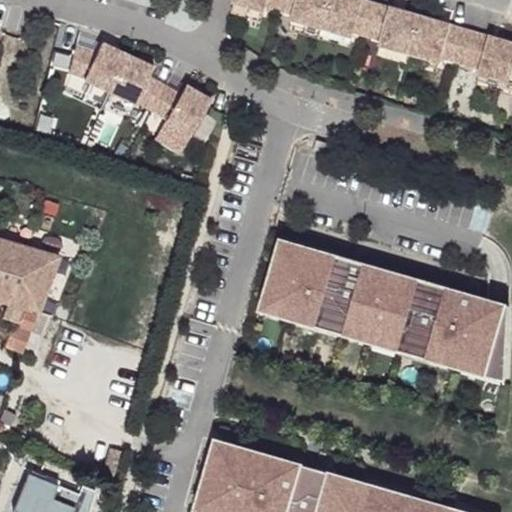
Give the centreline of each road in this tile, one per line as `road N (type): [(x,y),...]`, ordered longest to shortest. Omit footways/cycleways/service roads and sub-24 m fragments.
road 1 (residential): [(229,330),(282,134),(271,108),(201,53)]
road 2 (residential): [(201,53),(54,0)]
